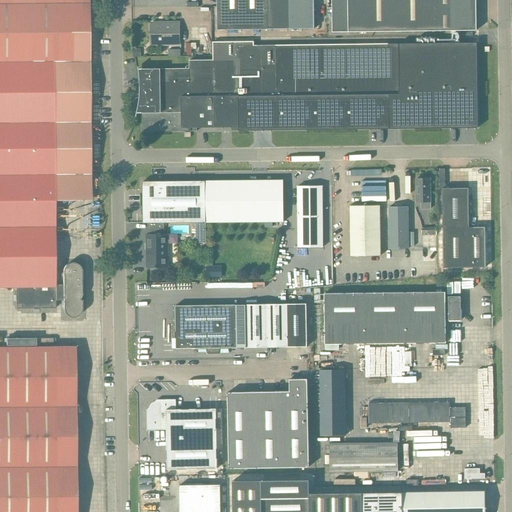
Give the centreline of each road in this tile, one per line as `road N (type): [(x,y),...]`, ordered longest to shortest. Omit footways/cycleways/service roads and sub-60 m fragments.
road 1 (unclassified): [(119,163),(506,157)]
road 2 (unclassified): [(123,511),(119,163)]
road 3 (unknown): [(332,159),(339,272),(402,276),(415,259),(411,158)]
road 4 (unknown): [(121,386),(357,386)]
road 5 (unclassified): [(511,450),(508,241)]
road 6 (unclassified): [(119,163),(116,0)]
road 7 (unclassified): [(506,157),(503,0)]
